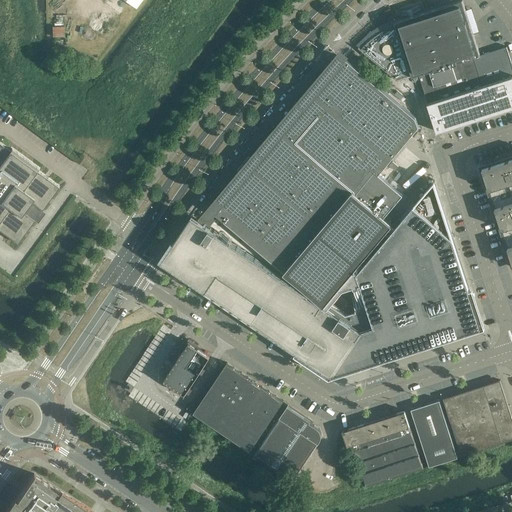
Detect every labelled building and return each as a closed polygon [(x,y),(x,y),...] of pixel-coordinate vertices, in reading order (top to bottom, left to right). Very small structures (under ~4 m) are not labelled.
[(480,55),(462,0),(461,0),(395,21),(396,25),(391,26),(387,28),(385,24),(380,26),(383,30),(380,32),(378,33),(374,36),(371,38),(369,40),(365,44),(364,45),(361,48),(359,47),(399,81),(399,80),(398,79),(400,78),(401,80),(410,77),(410,75),(412,75),(412,76),(419,74),(480,55)] [(511,62),(507,46),(480,55),(419,74),(437,131),(443,130),(444,131),(449,130),(448,128),(511,107),(511,62)] [(404,194),(384,177),(380,173),(419,126),(416,116),(346,57),(333,73),(335,75),(323,89),(321,87),(252,169),(243,162),(239,167),(247,175),(215,213),(323,304),(392,222),(389,219),(392,208),(404,194)] [(42,210),(59,187),(37,170),(39,168),(12,148),(10,151),(0,142),(0,229),(18,243),(35,220),(32,218),(34,215),(36,216),(39,212),(37,211),(40,208),(42,210)] [(511,157),(483,167),(483,168),(484,168),(486,175),(485,175),(486,178),(488,185),(489,188),(490,188),(492,195),(491,195),(496,208),(498,214),(498,215),(511,259),(511,157)] [(473,287),(470,288),(435,179),(358,272),(368,306),(347,312),(357,319),(354,323),(364,329),(353,346),(333,375),(369,363),(433,343),(448,338),(486,326),(473,287)] [(353,346),(364,329),(354,323),(357,319),(347,312),(332,302),(327,305),(326,306),(308,294),(309,293),(231,240),(229,239),(222,234),(220,233),(211,227),(203,221),(198,218),(193,214),(171,247),(162,260),(169,265),(293,348),(297,350),(295,352),(297,354),(330,376),(333,375),(353,346)] [(205,370),(203,368),(208,361),(207,361),(211,356),(190,341),(184,349),(183,348),(181,352),(182,353),(164,380),(185,394),(187,392),(189,393),(191,389),(189,388),(200,372),(202,374),(205,370)] [(280,405),(284,400),(227,362),(226,364),(221,360),(188,408),(194,412),(250,450),(280,405)] [(511,424),(509,416),(511,416),(500,380),(444,398),(462,455),(511,438),(511,424)] [(458,457),(440,399),(411,408),(430,466),(458,457)] [(295,479),(320,441),(320,440),(321,440),(321,439),(321,438),(322,438),(322,437),(322,436),(322,435),(322,434),(322,433),(321,432),(321,431),(321,430),(320,430),(320,429),(319,428),(318,427),(312,423),(310,422),(311,420),(288,405),(285,408),(255,454),(294,480),(295,479)] [(405,410),(343,430),(348,446),(353,444),(361,468),(366,486),(423,467),(405,410)] [(89,417),(86,423),(94,428),(98,422),(89,417)] [(96,511),(61,488),(59,491),(34,473),(7,511),(96,511)]
